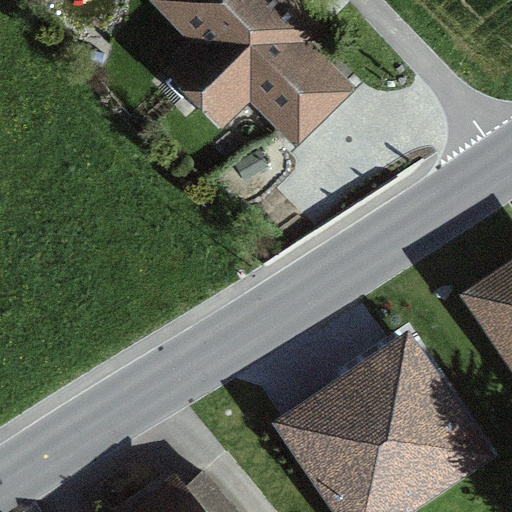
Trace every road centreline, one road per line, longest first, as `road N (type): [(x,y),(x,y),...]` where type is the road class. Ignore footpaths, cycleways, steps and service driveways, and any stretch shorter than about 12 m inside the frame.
road 1 (unclassified): [(511,137),(0,486)]
road 2 (track): [(347,0),(494,149)]
road 3 (unknown): [(148,385),(257,511)]
